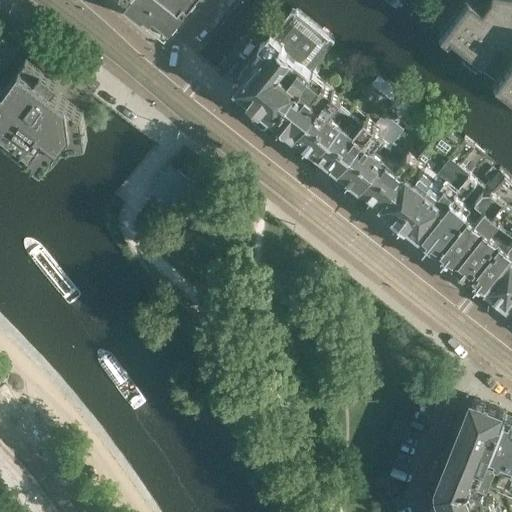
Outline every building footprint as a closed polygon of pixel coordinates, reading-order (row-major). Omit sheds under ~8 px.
[(167,30),(190,0),(133,0),(132,2),(167,30)] [(511,0),(488,0),(485,6),(477,0),(461,0),(439,30),(511,86),(511,0)] [(308,73),(332,43),(326,38),(326,37),(294,12),(235,85),(274,116),(308,73)] [(89,137),(84,109),(54,86),(60,78),(27,54),(9,77),(0,78),(0,120),(16,132),(11,140),(43,164),(60,141),(89,137)] [(296,133),(332,87),(324,81),(321,84),(308,73),(274,116),(296,133)] [(317,150),(343,117),(330,107),(340,94),(332,87),(296,133),(317,150)] [(338,167),(375,121),(367,115),(356,128),(343,117),(317,150),(338,167)] [(361,183),(386,152),(385,152),(391,144),(385,139),(379,146),(372,141),(383,128),(375,121),(338,167),(360,184),(361,183)] [(400,216),(448,155),(463,138),(443,124),(418,156),(417,155),(382,200),(381,201),(400,216)] [(382,200),(417,155),(409,149),(399,162),(386,152),(361,183),(382,200)] [(420,232),(468,171),(448,155),(400,216),(420,232)] [(169,205),(190,180),(171,164),(163,174),(167,177),(162,183),(158,180),(150,189),(169,205)] [(511,252),(511,181),(499,168),(468,206),(437,245),(486,284),(487,284),(511,252)] [(437,245),(468,206),(460,200),(477,178),(468,171),(420,232),(437,245)] [(511,294),(511,252),(487,284),(508,300),(508,299),(511,294)] [(511,511),(511,491),(497,485),(488,482),(479,478),(506,411),(474,398),(440,483),(440,489),(448,511),(511,511)] [(506,463),(511,448),(511,413),(506,411),(479,478),(488,482),(497,459),(506,463)]
